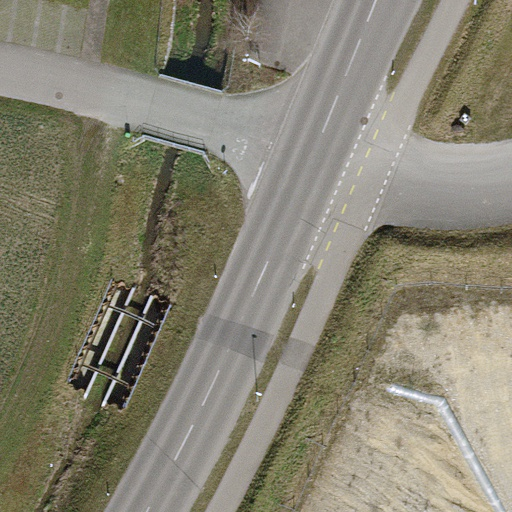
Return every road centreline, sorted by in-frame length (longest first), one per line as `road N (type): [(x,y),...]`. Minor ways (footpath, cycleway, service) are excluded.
road 1 (secondary): [(149,511),(317,153)]
road 2 (residential): [(0,76),(153,105),(317,153)]
road 3 (secondary): [(317,153),(382,0)]
